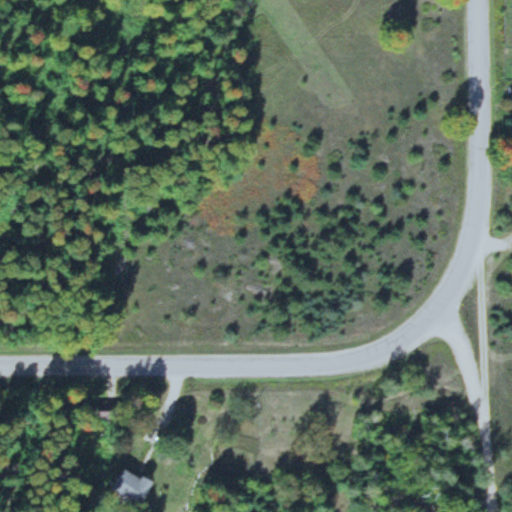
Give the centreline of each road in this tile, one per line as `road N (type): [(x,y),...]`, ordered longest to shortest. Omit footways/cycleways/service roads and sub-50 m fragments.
road 1 (residential): [(0,362),(339,361),(405,334),(434,305)]
road 2 (residential): [(434,305),(457,272),(475,187),(471,0)]
road 3 (residential): [(484,511),(480,415),(461,348),(434,305)]
